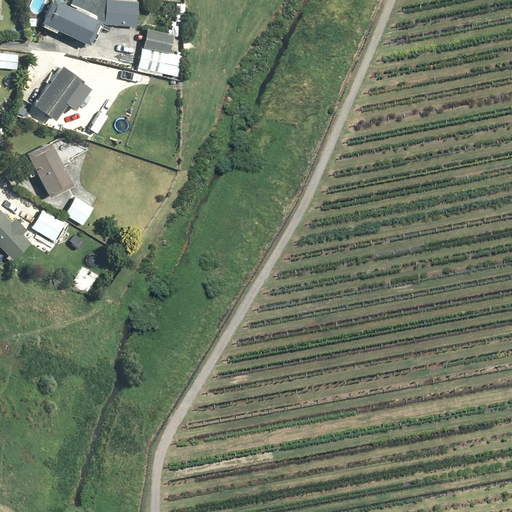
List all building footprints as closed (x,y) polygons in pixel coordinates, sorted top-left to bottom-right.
[(54,33),(56,30),(88,45),(98,24),(103,24),(135,26),(136,0),(70,0),(70,6),(70,7),(55,0),(50,0),(40,22),(39,25),(54,33)] [(175,45),(170,44),(172,35),(144,29),(141,48),(136,71),(177,80),(182,56),(173,54),(175,45)] [(0,51),(0,67),(15,68),(16,53),(0,51)] [(44,82),(47,84),(32,104),(52,120),(65,104),(73,110),(89,89),(81,83),(82,82),(61,66),(55,74),(52,72),(44,82)] [(30,178),(37,175),(47,195),(71,182),(50,141),(26,153),(26,155),(22,157),(27,166),(24,167),(30,178)] [(74,197),(64,215),(82,225),(92,207),(74,197)] [(41,208),(30,228),(53,240),(64,221),(41,208)] [(30,241),(22,233),(25,230),(13,217),(9,221),(0,211),(0,248),(10,259),(30,241)]
